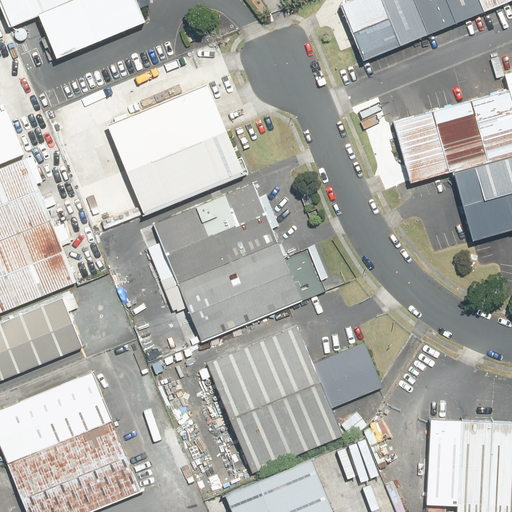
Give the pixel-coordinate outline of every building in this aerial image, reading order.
[(0,0),(0,12),(7,30),(33,19),(77,0),(0,0)] [(136,0),(77,0),(33,19),(51,63),(145,22),(136,0)] [(355,0),(337,8),(360,64),(395,49),(374,0),(355,0)] [(374,0),(395,49),(424,38),(408,0),(374,0)] [(440,0),(408,0),(424,38),(452,26),(440,0)] [(440,0),(452,26),(479,15),(472,0),(440,0)] [(506,0),(472,0),(479,15),(508,3),(506,0)] [(158,81),(190,68),(186,58),(154,71),(158,81)] [(511,116),(511,74),(501,77),(505,92),(511,116)] [(203,87),(103,128),(139,216),(238,176),(203,87)] [(511,154),(511,116),(505,92),(468,102),(484,162),(511,154)] [(484,162),(468,102),(430,112),(446,172),(447,172),(484,162)] [(0,163),(25,154),(7,109),(0,111),(0,163)] [(446,172),(430,112),(390,122),(406,183),(446,172)] [(511,154),(484,162),(447,172),(467,242),(511,230),(511,154)] [(0,298),(71,270),(26,158),(0,168),(0,298)] [(150,226),(198,343),(323,291),(319,281),(325,278),(312,245),(280,258),(268,230),(277,226),(264,195),(255,199),(250,184),(150,226)] [(0,388),(84,358),(62,300),(0,322),(0,388)] [(292,328),(204,365),(248,474),(338,437),(326,409),(379,388),(359,344),(309,364),(292,328)] [(86,511),(140,490),(92,371),(0,407),(0,445),(27,511),(86,511)] [(369,430),(361,434),(376,470),(387,465),(378,445),(386,441),(383,434),(389,431),(382,415),(374,418),(376,422),(367,426),(369,430)] [(455,422),(425,421),(421,506),(451,507),(455,422)] [(481,511),(486,423),(455,422),(451,507),(451,511),(481,511)] [(511,511),(511,424),(486,423),(481,511),(511,511)] [(332,511),(310,457),(226,491),(234,511),(332,511)]
